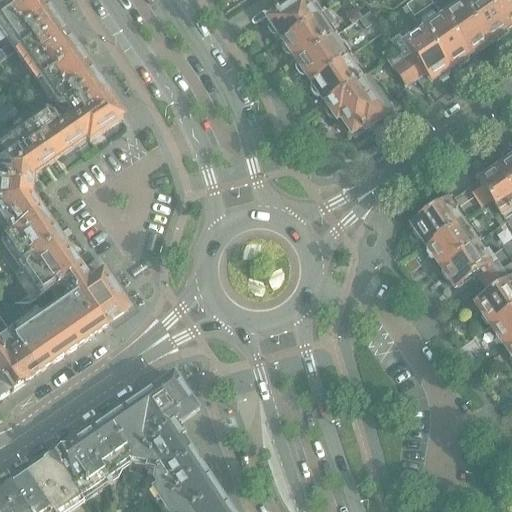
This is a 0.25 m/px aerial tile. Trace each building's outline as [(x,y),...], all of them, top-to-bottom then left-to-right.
[(39,0),(26,0),(0,18),(0,25),(19,53),(41,84),(79,58),(58,26),(39,0)] [(0,0),(0,18),(26,0),(0,0)] [(269,25),(268,26),(268,30),(272,35),(275,37),(277,36),(282,44),(296,35),(299,35),(304,32),(304,29),(323,16),(322,15),(316,7),(311,10),(304,0),(303,0),(282,14),(268,24),(269,25)] [(279,0),(275,3),(282,14),(303,0),(279,0)] [(411,14),(422,7),(416,0),(415,0),(406,7),(411,14)] [(434,0),(427,0),(434,8),(438,5),(434,0)] [(484,0),(470,0),(460,7),(488,47),(495,41),(497,43),(507,36),(506,35),(508,33),(484,0)] [(511,0),(484,0),(508,33),(511,30),(511,0)] [(333,10),(341,5),(338,1),(330,6),(333,10)] [(460,7),(442,20),(469,60),(475,55),(477,57),(488,50),(486,48),(488,47),(460,7)] [(406,18),(410,15),(405,8),(401,10),(406,18)] [(284,46),(282,47),(283,51),(286,55),(290,58),(291,57),(297,65),(310,56),(314,56),(318,53),(319,50),(332,41),(337,38),(330,27),(335,24),(327,13),(323,16),(304,29),(304,32),(299,35),(296,35),(282,44),(284,46)] [(359,23),(364,19),(361,15),(351,22),(354,27),(359,23)] [(364,19),(359,23),(365,32),(376,25),(372,20),(369,16),(364,19)] [(437,23),(423,33),(450,72),(457,67),(459,69),(469,63),(470,62),(469,60),(442,20),(441,20),(437,23)] [(405,45),(403,47),(410,57),(425,78),(430,85),(438,80),(440,82),(450,75),(449,73),(450,72),(423,33),(405,45)] [(399,36),(389,43),(397,54),(399,58),(417,84),(425,78),(410,57),(403,47),(405,45),(399,36)] [(298,67),(296,68),(297,71),(300,77),(304,79),(306,78),(311,86),(325,77),(328,77),(333,74),(333,71),(352,59),(345,48),(340,52),(332,41),(319,50),(318,53),(314,56),(310,56),(297,65),(298,67)] [(361,52),(369,46),(366,41),(358,47),(361,52)] [(79,58),(41,84),(60,112),(68,113),(74,121),(88,142),(90,145),(123,123),(124,122),(101,90),(79,58)] [(399,58),(388,65),(407,91),(417,84),(399,58)] [(312,88),(310,89),(311,93),(315,98),(318,100),(320,99),(326,107),(339,98),(342,98),(347,95),(348,92),(366,80),(352,59),(333,71),(333,74),(328,77),(325,77),(311,86),(312,88)] [(473,66),(466,71),(471,78),(478,74),(473,66)] [(327,109),(325,110),(326,114),(330,119),(332,121),(334,119),(337,123),(331,127),(339,140),(345,135),(349,141),(353,139),(355,141),(356,141),(358,143),(388,122),(386,120),(393,115),(368,78),(366,80),(348,92),(347,95),(342,98),(339,98),(326,107),(327,109)] [(2,111),(9,121),(16,116),(9,106),(2,111)] [(0,124),(2,126),(9,121),(2,111),(0,112),(0,124)] [(0,148),(0,187),(33,190),(34,181),(33,180),(48,169),(53,165),(88,142),(74,121),(61,129),(55,120),(46,117),(19,135),(17,137),(0,148)] [(505,167),(498,172),(506,183),(507,187),(509,190),(511,192),(511,159),(511,160),(505,164),(505,167)] [(479,185),(492,204),(505,223),(511,217),(511,192),(509,190),(507,187),(506,183),(498,172),(496,173),(493,172),(486,177),(487,180),(479,185)] [(479,185),(469,192),(469,193),(482,211),(492,204),(479,185)] [(0,187),(0,219),(12,237),(6,241),(0,245),(0,253),(15,275),(25,268),(25,269),(61,244),(43,219),(42,217),(40,213),(31,200),(32,199),(33,190),(0,187)] [(433,213),(412,227),(414,230),(413,233),(418,240),(421,241),(421,242),(426,249),(441,239),(443,239),(450,235),(450,232),(466,222),(454,204),(454,203),(452,200),(445,205),(442,204),(434,209),(433,213)] [(500,229),(505,226),(499,217),(494,220),(500,229)] [(441,239),(426,249),(427,251),(427,254),(431,261),(435,261),(436,263),(440,268),(440,269),(455,260),(457,260),(464,256),(464,253),(480,242),(466,222),(450,232),(450,235),(443,239),(441,239)] [(455,260),(440,269),(441,270),(442,272),(441,274),(446,282),(449,282),(455,291),(476,277),(483,287),(511,267),(511,264),(503,251),(491,259),(480,242),(464,253),(464,256),(457,260),(455,260)] [(61,244),(25,269),(44,296),(44,297),(49,293),(57,288),(58,290),(60,289),(70,282),(81,274),(81,273),(78,269),(61,244)] [(489,297),(476,306),(476,307),(477,307),(482,316),(481,319),(487,326),(489,327),(491,329),(505,319),(506,316),(511,312),(511,267),(483,287),(489,297)] [(60,309),(41,322),(65,358),(93,338),(128,315),(103,279),(90,287),(81,274),(70,282),(60,289),(58,290),(57,288),(49,293),(60,309)] [(505,319),(491,329),(496,337),(495,339),(500,346),(503,347),(505,349),(511,343),(511,312),(506,316),(505,319)] [(11,337),(0,344),(0,379),(11,395),(38,376),(65,358),(41,322),(38,318),(11,337)] [(0,402),(11,395),(0,379),(0,402)] [(137,406),(108,426),(131,459),(130,464),(147,469),(154,445),(160,440),(177,429),(197,416),(174,382),(137,406)] [(78,446),(55,462),(82,502),(105,486),(108,484),(110,482),(116,478),(114,475),(129,465),(130,464),(131,459),(108,426),(82,443),(78,446)] [(154,445),(147,469),(147,472),(156,474),(154,486),(158,492),(153,495),(161,507),(164,511),(194,511),(216,497),(218,493),(213,486),(212,486),(208,486),(207,484),(207,483),(204,479),(194,465),(194,464),(193,463),(190,458),(190,457),(182,445),(186,443),(177,429),(160,440),(154,445)] [(29,479),(0,498),(9,511),(65,511),(82,502),(55,462),(29,479)] [(267,466),(262,468),(268,485),(273,484),(267,466)] [(216,497),(194,511),(225,511),(224,510),(226,506),(221,499),(216,497)] [(9,511),(0,498),(0,511),(9,511)]
